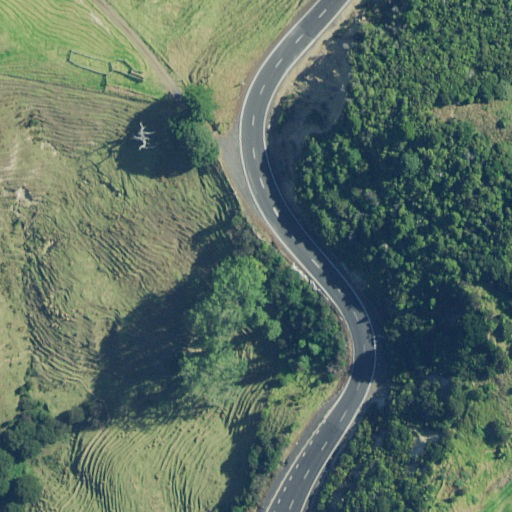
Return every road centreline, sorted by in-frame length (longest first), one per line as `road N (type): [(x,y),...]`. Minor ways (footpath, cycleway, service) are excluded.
road 1 (primary): [(289,511),(361,385),(367,348),(357,311),(269,194),(254,137),(257,106),(279,64),(338,0)]
road 2 (unknown): [(254,137),(221,128),(123,0)]
